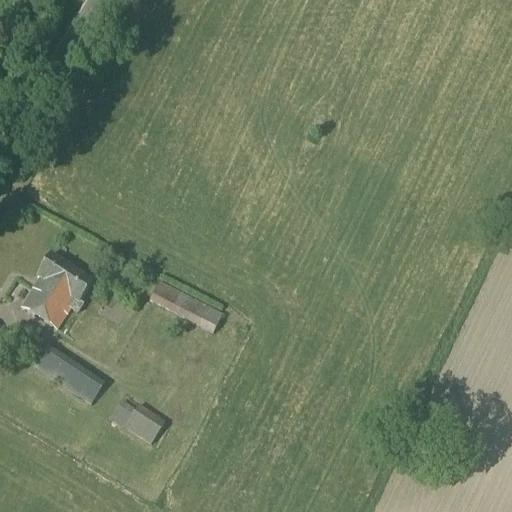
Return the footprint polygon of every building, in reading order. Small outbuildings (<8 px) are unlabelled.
[(21,311),(56,333),(70,311),(77,315),(82,307),(78,305),(92,284),(50,257),(36,279),(39,281),(21,311)] [(147,303),(212,337),(221,317),(158,284),(147,303)] [(100,314),(118,327),(133,308),(115,294),(100,314)] [(97,348),(110,325),(98,318),(85,341),(97,348)] [(32,368),(91,407),(104,387),(45,348),(32,368)] [(108,421),(149,449),(164,426),(138,408),(133,414),(120,404),(108,421)]
